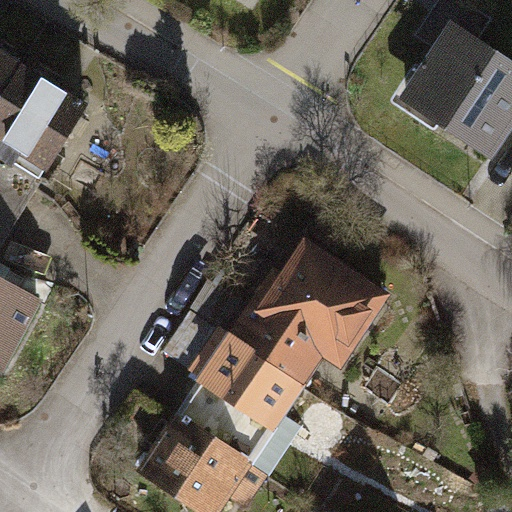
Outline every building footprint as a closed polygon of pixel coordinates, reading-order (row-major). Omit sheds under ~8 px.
[(234,0),(258,14),(266,0),(234,0)] [(511,57),(450,15),(398,91),(488,153),(511,118),(511,57)] [(0,98),(19,68),(0,57),(0,98)] [(0,98),(0,144),(39,169),(79,105),(19,68),(0,98)] [(373,303),(300,245),(191,381),(264,439),(300,394),(350,331),(373,303)] [(0,289),(0,383),(40,312),(0,289)] [(223,511),(252,462),(166,413),(132,471),(203,511),(223,511)]
